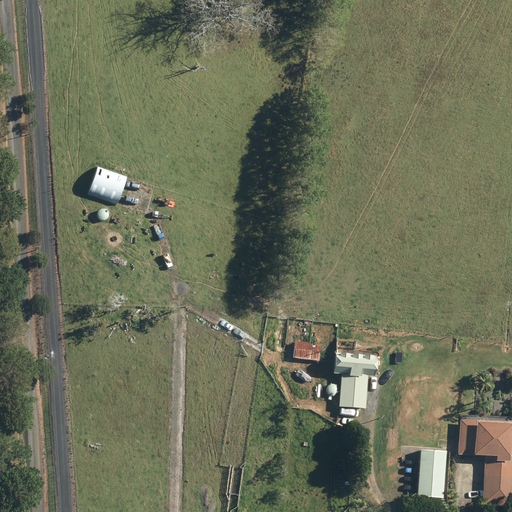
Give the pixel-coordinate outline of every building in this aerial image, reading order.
[(128,178),(96,168),(87,197),(119,207),(128,178)] [(321,350),(295,346),(293,358),(319,362),(321,350)] [(338,409),(365,411),(368,376),(374,377),(375,357),(332,354),(331,375),(341,376),(338,409)] [(511,423),(460,421),(458,459),(482,460),(480,504),(511,505),(511,423)] [(446,453),(419,451),(417,496),(443,498),(446,453)]
